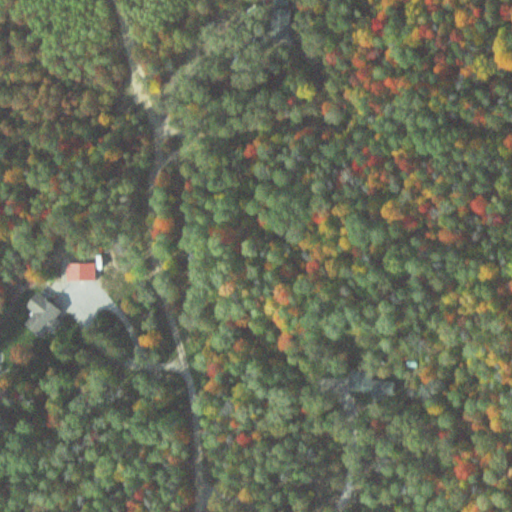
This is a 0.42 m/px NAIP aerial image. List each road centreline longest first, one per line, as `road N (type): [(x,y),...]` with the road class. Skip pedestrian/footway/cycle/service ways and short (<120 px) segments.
road 1 (residential): [(511,124),(340,120),(167,143),(157,195),(205,401),(207,511)]
road 2 (residential): [(167,143),(120,0)]
